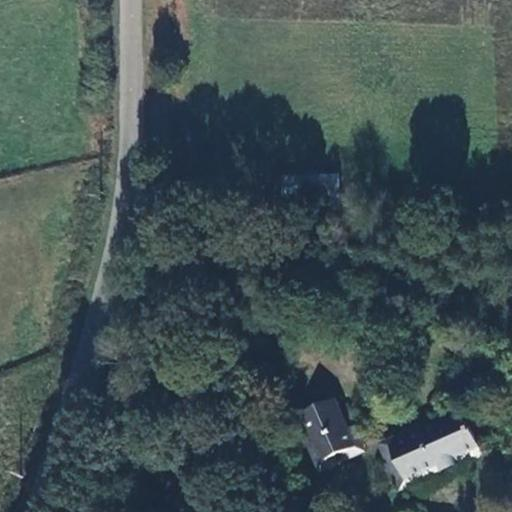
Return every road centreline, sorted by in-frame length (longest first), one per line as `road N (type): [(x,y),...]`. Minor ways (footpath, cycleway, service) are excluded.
road 1 (tertiary): [(42,511),(110,292),(136,155),(135,0)]
road 2 (unknown): [(136,155),(216,511)]
